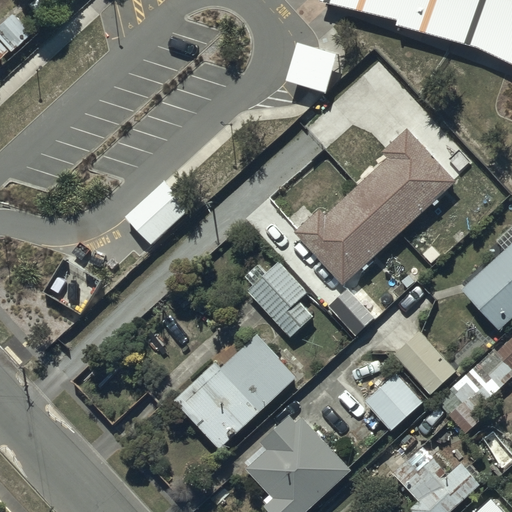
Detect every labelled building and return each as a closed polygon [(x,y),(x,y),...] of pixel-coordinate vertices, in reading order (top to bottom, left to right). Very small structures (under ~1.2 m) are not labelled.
[(119,0),(140,23),(128,34),(141,48),(153,38),(155,40),(198,0),(119,0)] [(474,43),(511,60),(511,0),(334,0),(407,18),(405,25),(474,43)] [(87,27),(99,42),(129,16),(117,1),(87,27)] [(0,61),(7,55),(12,59),(31,41),(12,20),(0,31),(0,61)] [(50,66),(82,103),(118,73),(86,36),(50,66)] [(294,83),(330,93),(339,58),(303,49),(294,83)] [(0,110),(0,117),(31,152),(81,107),(47,69),(0,110)] [(246,92),(272,120),(284,108),(258,81),(246,92)] [(0,182),(26,160),(0,130),(0,182)] [(402,167),(367,198),(404,240),(459,191),(414,142),(395,159),(402,167)] [(166,186),(130,219),(151,243),(187,210),(166,186)] [(404,240),(367,198),(330,230),(323,222),(304,239),(349,289),(404,240)] [(71,232),(82,245),(107,223),(95,210),(71,232)] [(93,248),(115,272),(129,259),(108,235),(93,248)] [(511,323),(511,251),(469,293),(505,330),(511,323)] [(307,294),(282,266),(252,293),(291,336),(312,317),(298,302),(307,294)] [(372,320),(349,293),(333,307),(357,333),(372,320)] [(457,376),(421,336),(397,358),(433,397),(457,376)] [(511,343),(442,407),(471,439),(489,423),(478,411),(511,380),(511,343)] [(295,385),(262,350),(228,381),(219,371),(181,405),(222,450),(295,385)] [(421,411),(398,384),(370,407),(394,435),(421,411)] [(305,511),(348,473),(304,425),(297,431),(289,423),(267,443),(274,451),(253,470),(280,500),(272,508),(275,511),(305,511)] [(453,511),(479,487),(464,471),(448,486),(432,469),(439,463),(425,448),(397,475),(424,502),(414,511),(453,511)]
